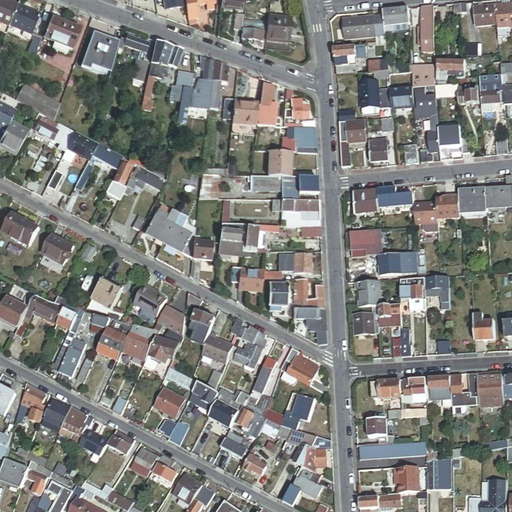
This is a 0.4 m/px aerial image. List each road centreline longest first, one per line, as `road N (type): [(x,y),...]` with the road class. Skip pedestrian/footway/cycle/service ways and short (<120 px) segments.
road 1 (residential): [(343,370),(0,186)]
road 2 (residential): [(283,511),(0,361)]
road 3 (residential): [(75,0),(326,90)]
road 4 (residential): [(343,370),(331,186)]
road 5 (residential): [(511,167),(331,186)]
road 6 (residential): [(511,360),(343,370)]
road 7 (residential): [(348,511),(343,370)]
